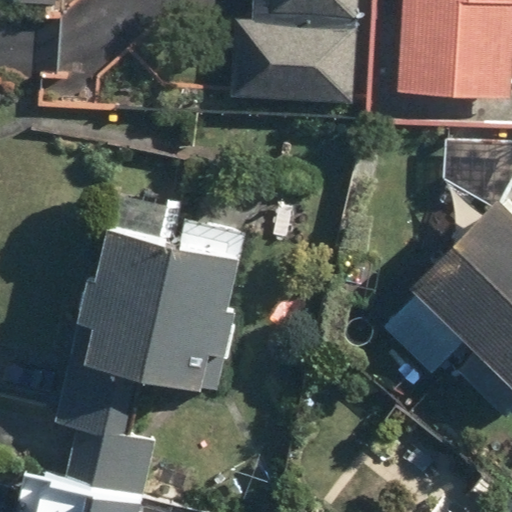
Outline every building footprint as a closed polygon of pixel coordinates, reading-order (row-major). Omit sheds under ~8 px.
[(360,0),(255,0),(255,12),(238,11),(233,90),(355,97),(360,0)] [(511,0),(403,0),(398,85),(511,91),(511,0)] [(490,198),(413,276),(511,372),(511,200),(507,195),(511,184),(511,132),(447,130),(445,173),(490,198)] [(242,245),(109,215),(97,268),(89,266),(79,311),(95,315),(87,350),(72,346),(56,416),(77,420),(66,466),(191,494),(198,463),(151,453),(156,431),(133,426),(147,364),(204,377),(212,338),(229,341),(239,299),(230,297),(242,245)] [(137,511),(143,490),(45,468),(34,511),(137,511)]
